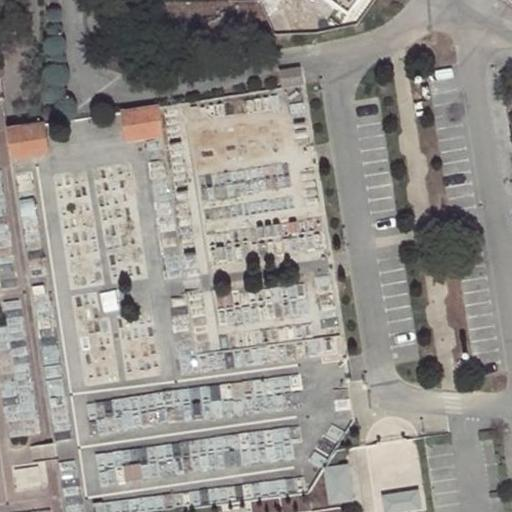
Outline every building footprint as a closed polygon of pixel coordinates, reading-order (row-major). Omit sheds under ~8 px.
[(335,0),(350,11),(357,0),(335,0)] [(281,88),(302,85),(299,67),(278,71),(281,88)] [(159,106),(121,112),(126,142),(163,136),(159,106)] [(42,124),(7,130),(11,160),(47,153),(42,124)] [(354,464),(330,465),(333,503),(356,501),(354,464)]
